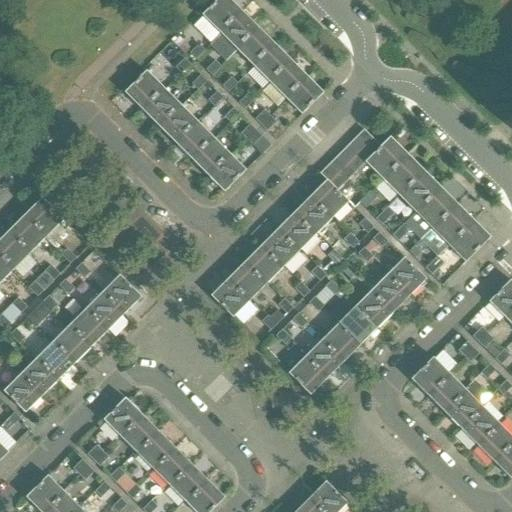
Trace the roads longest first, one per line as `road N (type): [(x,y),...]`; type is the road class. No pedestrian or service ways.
road 1 (residential): [(0,174),(74,100),(190,217),(227,217),(374,73)]
road 2 (residential): [(235,511),(248,482),(244,462),(159,378),(143,375),(128,378),(0,503)]
road 3 (residential): [(511,498),(486,505),(467,494),(395,422),(386,401),(391,375),(511,254)]
road 4 (residential): [(511,183),(422,94),(374,73)]
